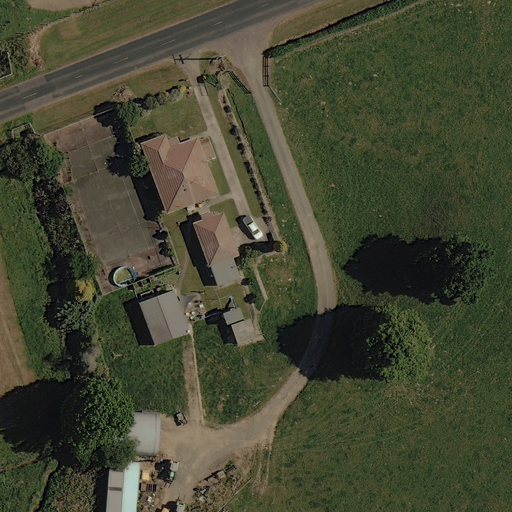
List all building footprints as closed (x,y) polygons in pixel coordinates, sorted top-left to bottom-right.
[(205,132),(176,142),(174,136),(166,139),(165,136),(140,145),(165,216),(218,197),(206,163),(215,160),(205,132)] [(232,239),(223,215),(192,226),(216,288),(245,276),(237,255),(250,250),(244,235),(232,239)] [(189,333),(174,292),(139,305),(155,346),(189,333)] [(260,338),(250,316),(244,318),(239,307),(223,314),(238,348),(260,338)] [(159,416),(113,414),(111,452),(157,454),(159,416)] [(135,511),(139,465),(110,463),(106,511),(135,511)]
